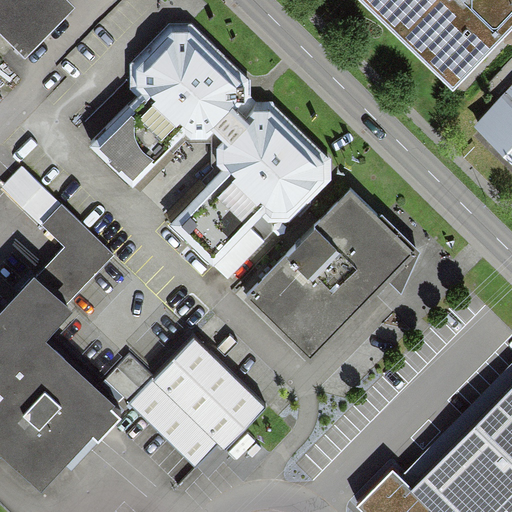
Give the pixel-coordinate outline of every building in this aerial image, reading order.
[(72,0),(0,0),(0,29),(23,51),(73,0),(72,0)] [(511,13),(511,0),(376,0),(453,75),(511,13)] [(224,132),(217,139),(219,162),(171,215),(228,272),(272,229),(272,219),(290,219),(333,177),(331,154),(272,98),(253,99),(250,96),(250,74),(192,19),(169,18),(130,60),(129,78),(138,87),(90,134),(133,178),(185,124),(192,131),(207,130),(215,122),(224,132)] [(511,80),(474,120),(511,157),(511,80)] [(117,390),(47,326),(117,250),(23,163),(3,184),(65,241),(39,268),(32,262),(0,296),(0,436),(42,475),(92,421),(100,428),(122,404),(112,395),(117,390)] [(414,245),(350,183),(247,289),(311,351),(414,245)] [(130,352),(106,376),(196,464),(219,440),(223,444),(267,400),(197,331),(153,375),(130,352)] [(511,511),(511,375),(495,393),(411,481),(392,459),(360,496),(375,511),(511,511)] [(186,457),(173,472),(183,481),(196,466),(186,457)]
